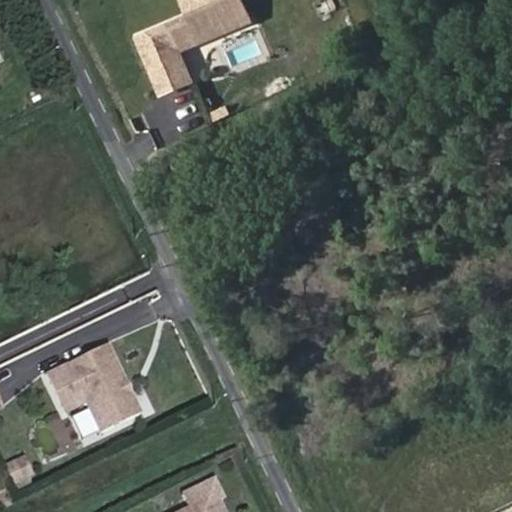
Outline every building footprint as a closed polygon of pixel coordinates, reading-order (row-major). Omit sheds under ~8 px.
[(251,0),(191,0),(203,23),(181,34),(179,30),(150,44),(177,97),(205,83),(193,59),(232,40),(226,28),(257,13),(251,0)] [(257,13),(226,28),(232,40),(263,25),(257,13)] [(136,172),(163,159),(149,132),(122,145),(136,172)] [(103,436),(143,417),(133,397),(127,395),(124,389),(126,383),(109,349),(47,378),(66,416),(88,405),(103,436)] [(133,397),(126,383),(124,389),(127,395),(133,397)] [(14,487),(35,476),(25,455),(3,465),(14,487)] [(0,508),(11,504),(5,490),(0,491),(0,508)] [(210,511),(206,503),(187,511),(210,511)]
